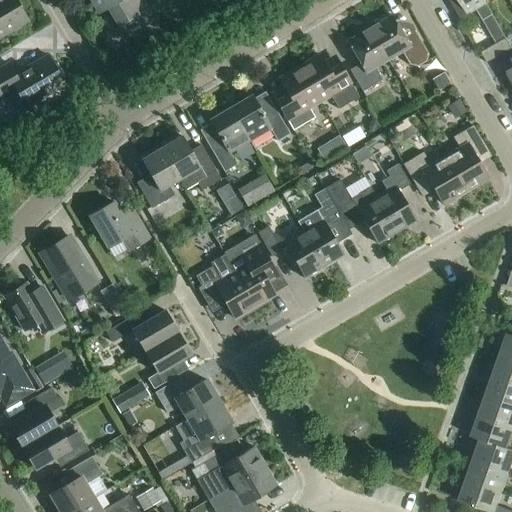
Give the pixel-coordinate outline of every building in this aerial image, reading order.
[(0,0),(0,37),(27,21),(14,0),(0,0)] [(107,9),(118,27),(148,10),(142,0),(89,0),(94,7),(98,14),(105,10),(107,9)] [(448,0),(464,25),(474,19),(471,13),(477,10),(484,21),(492,16),(486,5),(486,4),(483,0),(448,0)] [(377,21),(368,27),(387,60),(401,52),(408,65),(417,68),(426,63),(428,55),(415,32),(405,38),(392,16),(379,24),(377,21)] [(387,60),(368,27),(358,33),(359,35),(347,43),(360,65),(349,71),(362,92),(381,81),(374,68),(387,60)] [(481,53),(487,64),(511,49),(506,39),(481,53)] [(0,66),(0,98),(15,90),(25,107),(63,84),(47,56),(15,75),(7,62),(0,66)] [(319,56),(299,68),(319,103),(330,97),(338,110),(358,98),(334,56),(323,62),(319,56)] [(319,103),(299,68),(278,80),(282,87),(270,94),(292,131),(315,118),(309,109),(319,103)] [(444,74),(431,80),(437,91),(450,84),(444,74)] [(251,96),(230,108),(249,142),(269,130),(277,142),(289,135),(271,103),(259,110),(251,96)] [(459,101),(448,108),(453,117),(464,110),(459,101)] [(249,142),(230,108),(209,121),(217,135),(205,141),(224,173),(237,165),(229,153),(249,142)] [(369,123),(367,128),(371,134),(380,128),(375,120),(369,123)] [(459,149),(444,157),(465,193),(487,179),(474,156),(486,149),(473,126),(453,138),(459,149)] [(415,136),(410,127),(398,134),(403,142),(415,136)] [(356,145),(366,175),(386,168),(382,156),(392,152),(386,134),(356,145)] [(161,149),(179,180),(185,191),(197,184),(201,191),(220,180),(200,146),(190,152),(181,137),(161,149)] [(179,180),(161,149),(141,160),(150,175),(136,184),(151,209),(174,196),(168,186),(179,180)] [(465,193),(444,157),(430,166),(422,153),(402,165),(417,190),(429,183),(443,206),(465,193)] [(312,169),(308,163),(297,170),(300,176),(312,169)] [(386,192),(376,199),(396,233),(415,222),(398,192),(410,185),(397,164),(385,172),(389,177),(380,182),(386,192)] [(396,233),(376,199),(370,188),(351,199),(339,180),(327,188),(347,222),(359,215),(377,245),(396,233)] [(227,185),(216,192),(223,204),(235,196),(227,185)] [(256,203),(246,186),(237,191),(247,208),(256,203)] [(297,222),(303,232),(323,267),(342,255),(325,226),(340,217),(324,189),(314,195),(321,208),(297,222)] [(89,217),(107,248),(122,239),(129,251),(149,239),(131,209),(121,215),(113,203),(89,217)] [(218,227),(212,231),(216,238),(220,235),(221,232),(218,227)] [(257,233),(271,257),(282,251),(268,227),(257,233)] [(323,267),(303,232),(283,244),(304,278),(323,267)] [(254,237),(224,255),(254,307),(275,295),(262,274),(273,268),(254,237)] [(43,259),(68,300),(97,283),(72,241),(43,259)] [(254,307),(224,255),(223,255),(224,256),(211,264),(212,267),(195,277),(201,287),(197,289),(207,306),(221,298),(234,319),(254,307)] [(24,330),(43,318),(50,329),(61,322),(41,288),(31,294),(26,285),(5,298),(24,330)] [(100,292),(114,317),(126,309),(112,285),(100,292)] [(118,295),(123,304),(133,297),(128,289),(118,295)] [(132,331),(144,353),(177,333),(164,311),(145,322),(139,312),(105,332),(111,343),(132,331)] [(177,333),(144,353),(157,374),(147,379),(153,390),(177,376),(171,366),(190,354),(177,333)] [(511,335),(507,334),(500,355),(511,359),(511,335)] [(0,396),(6,406),(32,391),(10,354),(8,355),(0,341),(0,396)] [(486,373),(511,382),(511,359),(500,355),(495,368),(489,366),(486,373)] [(50,360),(34,369),(43,386),(60,376),(50,360)] [(490,383),(486,396),(511,404),(511,382),(486,373),(483,380),(490,383)] [(179,406),(187,420),(218,402),(205,380),(183,393),(176,381),(154,393),(166,414),(179,406)] [(8,426),(21,448),(56,427),(49,414),(61,407),(50,388),(27,402),(32,412),(8,426)] [(112,401),(120,414),(137,404),(129,391),(112,401)] [(474,406),(472,414),(511,427),(511,404),(486,396),(481,409),(474,406)] [(218,402),(187,420),(174,427),(187,449),(183,451),(186,457),(191,464),(212,451),(216,449),(209,436),(231,424),(218,402)] [(121,416),(128,428),(136,423),(129,411),(121,416)] [(471,437),(480,440),(507,449),(507,448),(511,433),(511,427),(472,414),(469,421),(476,423),(471,437)] [(56,427),(21,448),(34,469),(58,455),(64,465),(87,451),(77,433),(64,440),(56,427)] [(469,450),(467,458),(509,472),(511,462),(511,450),(507,448),(507,449),(480,440),(476,452),(469,450)] [(190,471),(207,501),(265,467),(253,448),(224,465),(218,455),(215,456),(194,469),(190,471)] [(212,451),(191,464),(194,469),(215,456),(212,451)] [(49,495),(59,511),(69,511),(93,499),(85,485),(101,475),(91,457),(65,472),(71,482),(49,495)] [(186,457),(173,465),(177,472),(191,464),(186,457)] [(470,467),(466,480),(501,493),(509,472),(467,458),(464,465),(470,467)] [(265,467),(207,501),(213,511),(251,511),(247,504),(276,486),(265,467)] [(511,511),(497,506),(501,493),(466,480),(459,501),(489,511),(511,511)] [(135,499),(143,511),(154,505),(156,508),(167,502),(159,488),(153,491),(152,489),(135,499)] [(93,499),(69,511),(137,511),(128,495),(101,511),(93,499)] [(172,511),(167,503),(160,507),(162,511),(172,511)]
